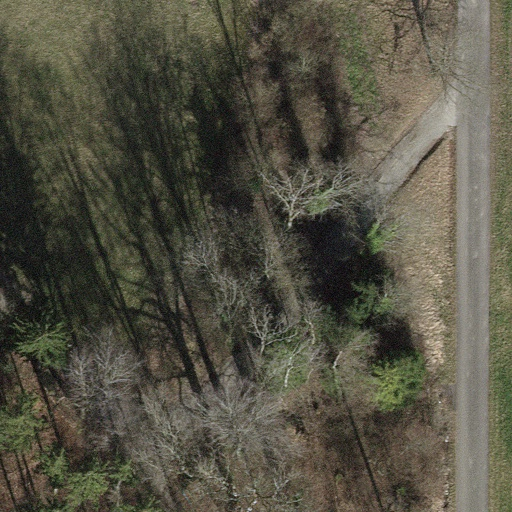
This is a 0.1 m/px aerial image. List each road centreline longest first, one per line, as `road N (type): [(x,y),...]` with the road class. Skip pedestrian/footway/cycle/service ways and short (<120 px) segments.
road 1 (track): [(475,0),(473,511)]
road 2 (track): [(149,469),(474,80)]
road 3 (track): [(0,292),(101,395),(182,511)]
